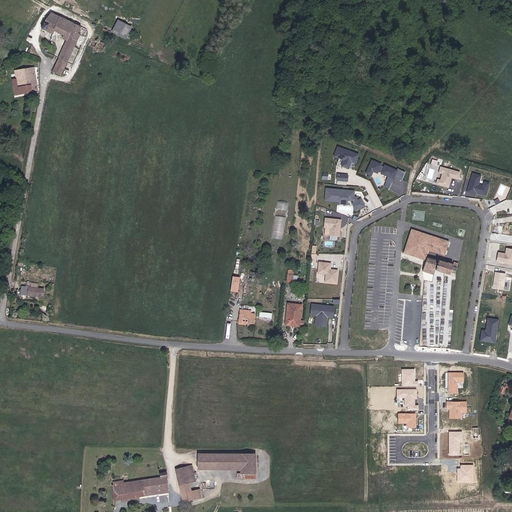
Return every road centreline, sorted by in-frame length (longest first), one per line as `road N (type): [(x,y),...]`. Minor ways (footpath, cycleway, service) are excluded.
road 1 (residential): [(342,352),(359,228),(418,199),(468,205),(483,223),(464,357)]
road 2 (tertiary): [(342,352),(0,322)]
road 3 (unknown): [(1,322),(43,76)]
road 4 (unknown): [(43,76),(32,35),(49,8),(87,31),(68,75),(57,79)]
road 5 (tertiary): [(464,357),(342,352)]
